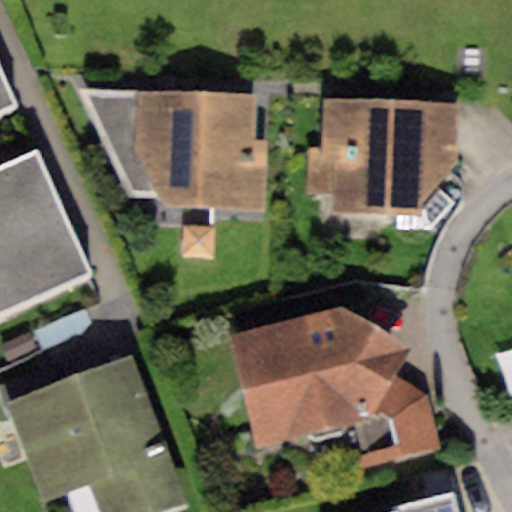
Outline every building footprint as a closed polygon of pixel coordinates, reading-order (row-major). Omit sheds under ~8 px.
[(0,66),(0,111),(17,104),(0,66)] [(256,98),(75,88),(126,193),(160,195),(164,208),(263,213),(267,142),(254,142),(256,98)] [(458,108),(324,103),(323,151),(310,150),(309,194),(332,195),(332,212),(416,215),(456,166),(458,108)] [(0,170),(0,245),(65,216),(36,154),(0,170)] [(65,216),(0,245),(0,314),(38,298),(91,274),(65,216)] [(213,259),(213,228),(182,227),(181,259),(213,259)] [(341,308),(225,335),(252,453),(353,429),(362,467),(436,450),(423,394),(394,377),(411,349),(341,308)] [(130,362),(6,406),(40,500),(88,483),(98,511),(156,511),(181,503),(130,362)] [(455,511),(452,497),(393,511),(455,511)]
